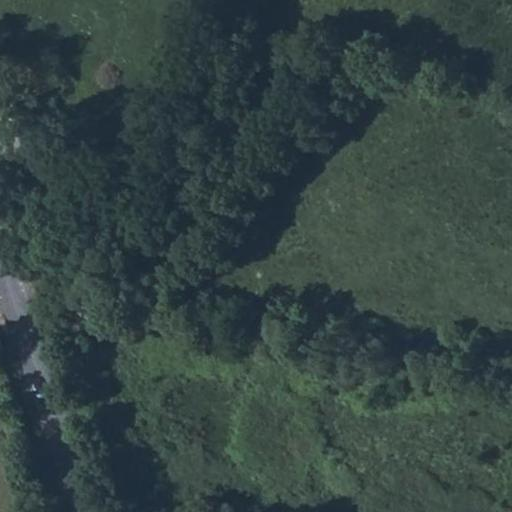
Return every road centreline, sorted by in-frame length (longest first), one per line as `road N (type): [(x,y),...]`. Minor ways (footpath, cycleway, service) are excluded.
road 1 (residential): [(0,121),(164,255),(188,224),(249,0)]
road 2 (tertiary): [(0,255),(88,511)]
